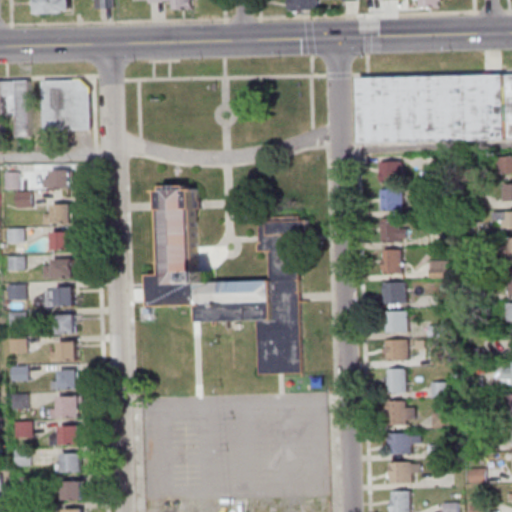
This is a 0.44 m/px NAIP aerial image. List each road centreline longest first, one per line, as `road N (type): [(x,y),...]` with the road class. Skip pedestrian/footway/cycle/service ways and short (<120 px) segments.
road 1 (secondary): [(511,33),(0,45)]
road 2 (residential): [(352,511),(339,38)]
road 3 (residential): [(126,511),(111,44)]
